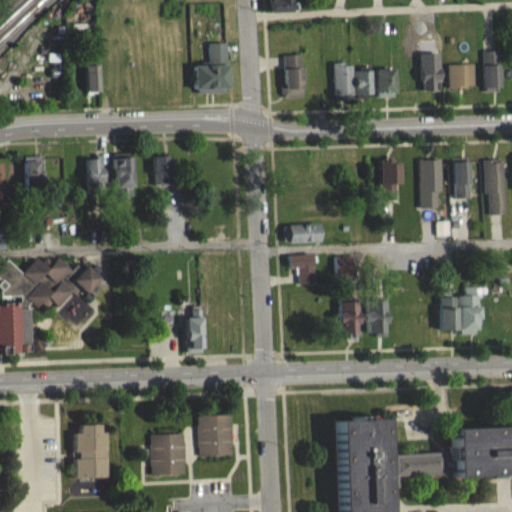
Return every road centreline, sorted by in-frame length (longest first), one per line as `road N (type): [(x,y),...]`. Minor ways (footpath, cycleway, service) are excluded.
road 1 (tertiary): [(511,120),(270,129),(225,116),(0,128)]
road 2 (residential): [(246,0),(269,511)]
road 3 (residential): [(0,380),(511,362)]
